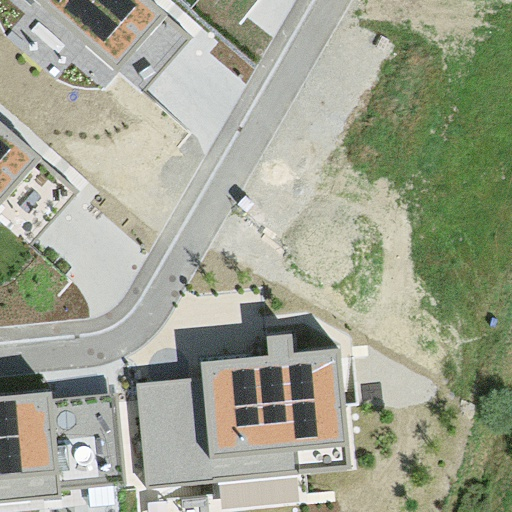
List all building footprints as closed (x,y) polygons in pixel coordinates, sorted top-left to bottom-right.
[(148,0),(33,0),(120,75),(170,18),(148,0)] [(511,0),(400,0),(392,36),(381,83),(511,113),(511,0)] [(0,205),(42,158),(0,121),(0,205)] [(466,176),(319,138),(286,265),(433,303),(466,176)] [(207,378),(141,385),(152,487),(350,467),(338,350),(295,354),(293,337),(268,339),(270,360),(206,367),(207,378)] [(122,481),(114,395),(53,401),(52,391),(0,396),(0,505),(61,499),(60,487),(122,481)]
